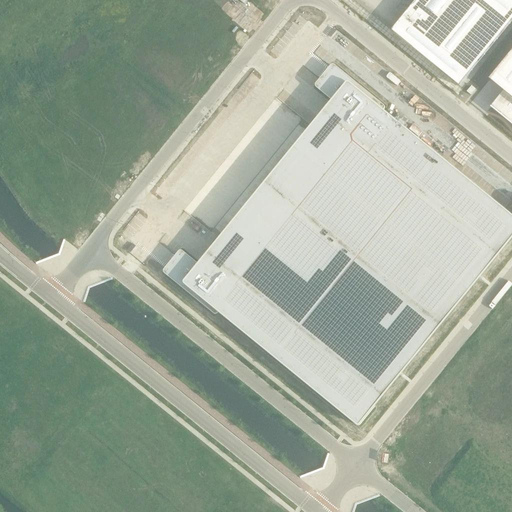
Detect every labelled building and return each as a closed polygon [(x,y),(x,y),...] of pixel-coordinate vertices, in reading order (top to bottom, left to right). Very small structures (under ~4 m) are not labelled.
[(394,28),(391,31),(460,87),(511,22),(511,0),(418,0),(395,29),(394,28)] [(8,20),(0,25),(0,86),(39,54),(8,20)] [(511,51),(489,80),(503,92),(491,107),(511,124),(511,51)] [(182,252),(165,273),(214,314),(217,311),(357,425),(358,425),(359,425),(360,425),(360,424),(511,238),(511,216),(381,110),(384,107),(334,66),(317,88),(333,101),(199,265),(182,252)] [(390,73),(386,77),(397,86),(401,82),(390,73)] [(48,104),(31,122),(40,130),(48,137),(56,144),(62,150),(69,157),(78,164),(85,171),(93,178),(100,185),(108,193),(126,172),(142,153),(135,148),(125,139),(115,130),(104,121),(95,112),(85,104),(74,95),(65,87),(48,104)] [(472,87),(467,93),(471,97),(476,91),(472,87)] [(469,397),(421,455),(446,475),(477,437),(511,465),(511,350),(472,400),(469,397)] [(148,428),(118,467),(175,511),(205,511),(225,488),(148,428)]
